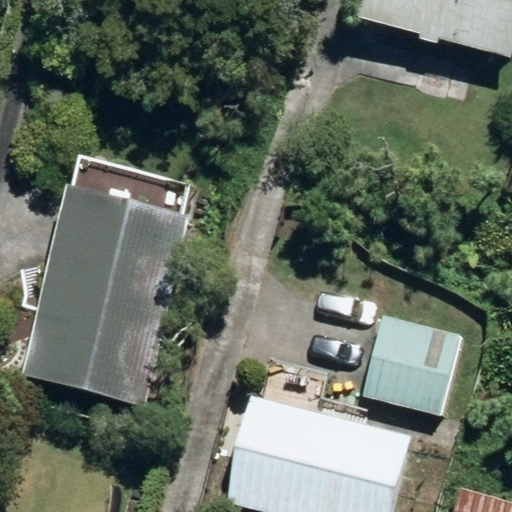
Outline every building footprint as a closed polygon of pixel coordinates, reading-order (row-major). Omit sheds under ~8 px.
[(450,43),(511,59),(511,0),(368,0),(363,18),(434,38),(433,44),(449,48),(450,43)] [(29,378),(149,409),(198,221),(79,189),(29,378)] [(369,398),(446,417),(465,338),(389,319),(369,398)] [(401,511),(420,438),(261,399),(234,506),(259,511),(401,511)] [(464,511),(511,511),(511,503),(471,490),(464,511)]
